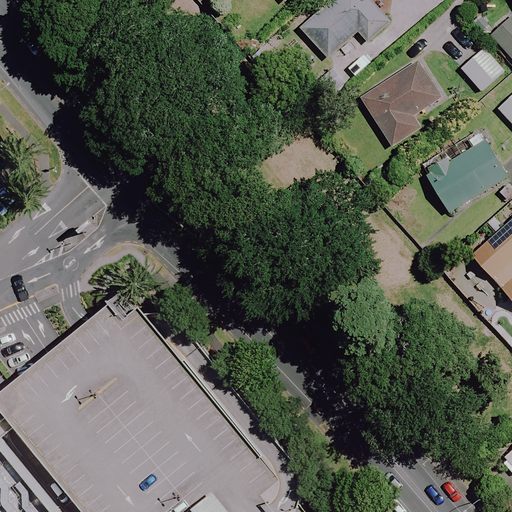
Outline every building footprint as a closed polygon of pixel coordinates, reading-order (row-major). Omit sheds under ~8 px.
[(388,24),(367,0),(335,0),(300,31),(325,61),(356,34),(365,44),(388,24)] [(511,18),(490,38),(511,62),(511,18)] [(503,72),(482,49),(459,70),(480,93),(503,72)] [(443,97),(417,60),(358,100),(391,149),(420,129),(412,118),(443,97)] [(511,96),(496,111),(511,127),(511,96)] [(505,180),(483,142),(425,177),(448,215),(505,180)] [(511,218),(470,256),(511,303),(511,218)] [(312,511),(140,301),(122,316),(108,299),(82,320),(34,358),(1,384),(0,384),(0,401),(88,511),(312,511)] [(0,511),(65,511),(2,434),(12,426),(2,414),(0,411),(0,511)] [(511,450),(499,462),(511,477),(511,476),(511,450)]
